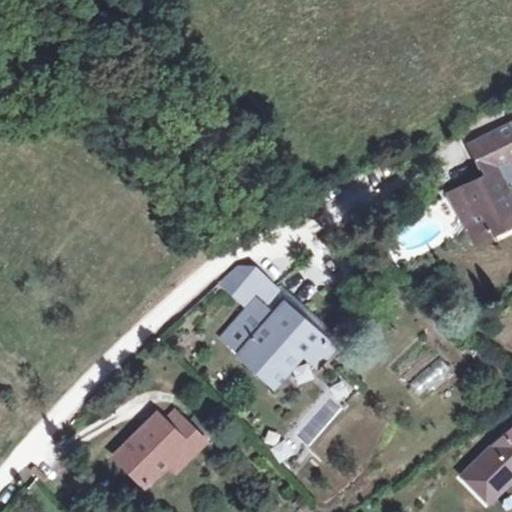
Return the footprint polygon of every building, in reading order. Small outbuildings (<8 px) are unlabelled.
[(474,214),(463,220),(475,241),(493,233),(489,225),(511,212),(511,198),(495,166),(511,157),(511,124),(471,146),(486,176),(461,189),(474,214)] [(474,214),(461,189),(450,195),(463,220),(474,214)] [(511,212),(489,225),(493,233),(511,222),(511,212)] [(254,287),(261,296),(272,288),(264,279),(254,287)] [(255,302),(223,339),(240,354),(237,356),(271,386),(300,352),(315,365),(331,347),(281,304),(271,317),(255,302)] [(438,359),(411,383),(421,395),(449,372),(438,359)] [(144,487),(158,475),(187,448),(194,454),(204,444),(174,414),(163,424),(155,417),(115,456),(144,487)] [(502,434),(469,468),(493,492),(510,475),(511,472),(511,414),(497,429),(502,434)] [(187,448),(158,475),(165,482),(194,454),(187,448)] [(461,475),(485,499),(493,492),(469,468),(461,475)]
